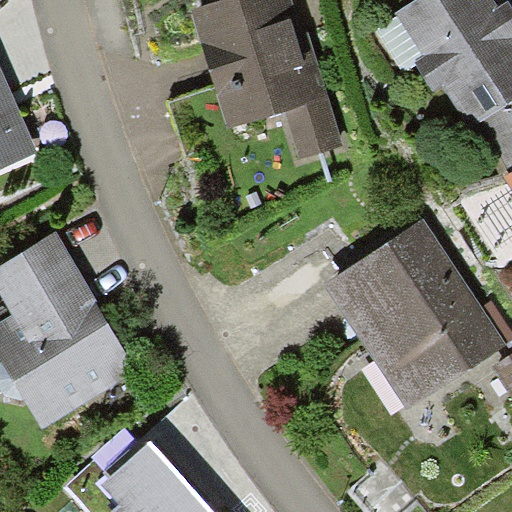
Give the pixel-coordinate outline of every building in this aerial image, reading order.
[(292,0),(237,0),(191,15),(206,62),(230,134),(285,117),(300,162),(345,148),(309,34),(304,36),(292,0)] [(490,0),(421,0),(396,17),(425,60),(416,66),(434,94),(443,88),(472,132),(483,124),(511,105),(511,10),(508,4),(498,10),(490,0)] [(14,99),(0,67),(0,171),(39,155),(14,99)] [(510,176),(511,175),(511,105),(483,124),(510,176)] [(485,311),(424,221),(324,289),(409,414),(499,353),(503,359),(511,353),(511,323),(498,303),(485,311)] [(90,289),(56,235),(0,269),(0,298),(14,320),(0,328),(0,364),(43,432),(139,372),(96,304),(99,302),(90,289)] [(103,489),(146,450),(129,432),(66,489),(87,511),(118,511),(122,509),(103,489)] [(209,511),(193,493),(152,447),(146,450),(103,489),(122,509),(118,511),(209,511)]
